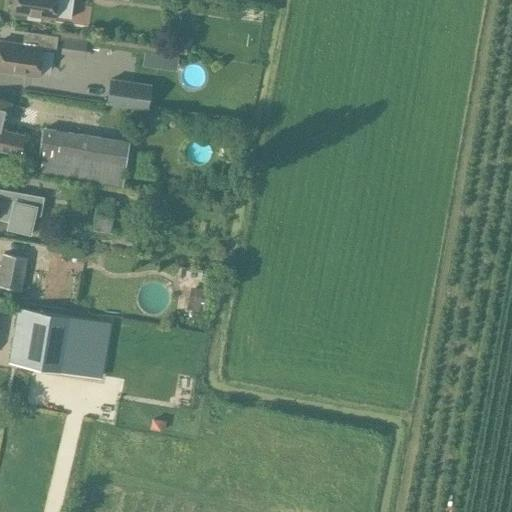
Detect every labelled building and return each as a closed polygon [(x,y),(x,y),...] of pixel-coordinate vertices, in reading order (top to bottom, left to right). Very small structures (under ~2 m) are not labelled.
[(55,18),(57,0),(14,0),(12,12),(27,14),(26,19),(39,21),(40,16),(55,18)] [(23,30),(22,43),(0,40),(0,42),(0,68),(39,75),(43,48),(56,50),(58,35),(23,30)] [(60,52),(84,55),(86,41),(62,37),(60,52)] [(142,65),(178,68),(179,54),(143,51),(142,65)] [(140,75),(172,77),(172,68),(140,67),(140,75)] [(152,84),(111,78),(107,103),(148,109),(152,84)] [(0,147),(21,153),(25,135),(4,130),(11,102),(0,99),(0,147)] [(123,185),(130,143),(44,128),(37,170),(123,185)] [(0,217),(10,220),(9,227),(32,232),(38,204),(32,202),(34,193),(12,188),(10,199),(0,197),(0,196),(0,194),(0,217)] [(112,218),(114,197),(95,195),(91,228),(117,232),(119,219),(112,218)] [(2,237),(0,248),(0,251),(31,256),(33,242),(2,237)] [(0,285),(22,289),(27,257),(2,253),(0,263),(0,285)] [(190,286),(186,309),(203,312),(207,289),(190,286)] [(12,361),(62,369),(100,376),(109,323),(21,308),(12,361)]
